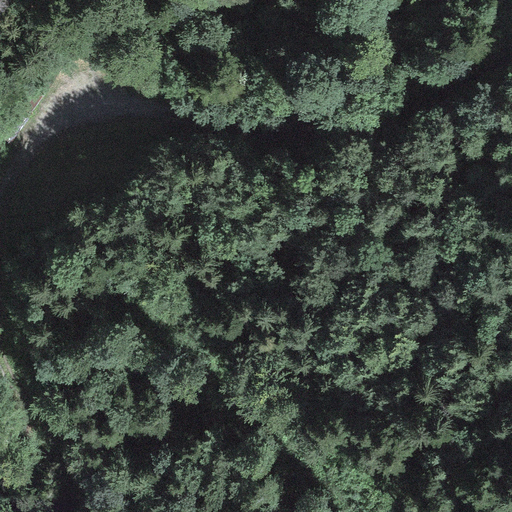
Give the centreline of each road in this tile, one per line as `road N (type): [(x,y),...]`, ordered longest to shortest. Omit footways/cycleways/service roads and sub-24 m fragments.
road 1 (track): [(511,45),(372,113),(323,122),(253,125),(127,105),(62,116),(19,161),(0,288)]
road 2 (track): [(0,324),(9,378),(58,434),(68,511)]
